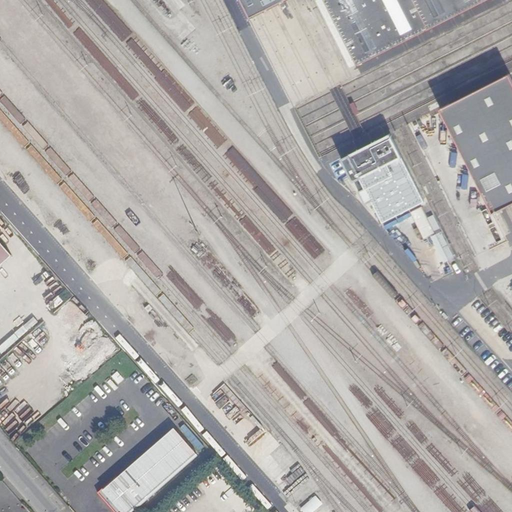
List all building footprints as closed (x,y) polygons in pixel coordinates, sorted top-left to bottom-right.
[(238,0),(250,23),(259,18),(273,11),(290,2),(294,0),(321,0),(358,69),(495,0),(238,0)] [(303,103),(294,107),(319,158),(328,154),(343,146),(360,137),(376,129),(397,118),(410,112),(420,107),(446,94),(509,61),(511,59),(511,0),(505,0),(420,43),(351,79),(335,87),(318,95),(303,103)] [(511,72),(509,74),(476,90),(445,106),(440,109),(494,213),(508,207),(511,204),(511,72)] [(388,151),(360,163),(385,219),(413,207),(388,151)] [(418,208),(407,213),(419,237),(430,231),(418,208)] [(0,267),(13,256),(0,241),(0,267)] [(119,511),(121,511),(128,511),(194,454),(174,431),(117,481),(114,477),(96,492),(113,511),(119,511)] [(316,495),(302,507),(305,511),(313,511),(324,503),(316,495)]
